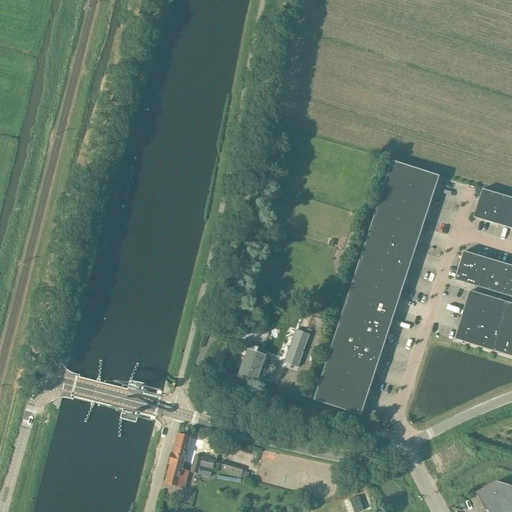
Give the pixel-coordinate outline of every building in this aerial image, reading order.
[(440,177),(392,161),(314,401),(362,416),(393,321),(440,177)] [(474,218),(511,229),(511,198),(483,189),(474,218)] [(511,266),(464,252),(455,280),(455,281),(511,297),(511,266)] [(493,351),(508,303),(470,291),(455,340),(493,351)] [(511,303),(508,303),(493,351),(511,357),(511,303)] [(298,368),(310,335),(296,330),(284,363),(298,368)] [(242,366),(239,376),(254,381),(263,357),(247,352),(245,359),(241,358),(239,365),(242,366)] [(192,448),(195,439),(178,435),(173,454),(173,455),(183,457),(186,447),(192,448)] [(180,469),(183,457),(173,455),(173,454),(171,454),(169,464),(170,464),(165,483),(176,486),(184,488),(188,471),(180,469)] [(201,457),(194,455),(190,472),(196,474),(201,457)] [(200,466),(198,475),(209,477),(211,469),(213,459),(207,458),(207,460),(202,459),(200,466)] [(240,471),(216,465),(215,470),(220,472),(238,477),(240,471)] [(511,511),(511,486),(496,482),(476,493),(486,511),(487,511),(511,511)]
